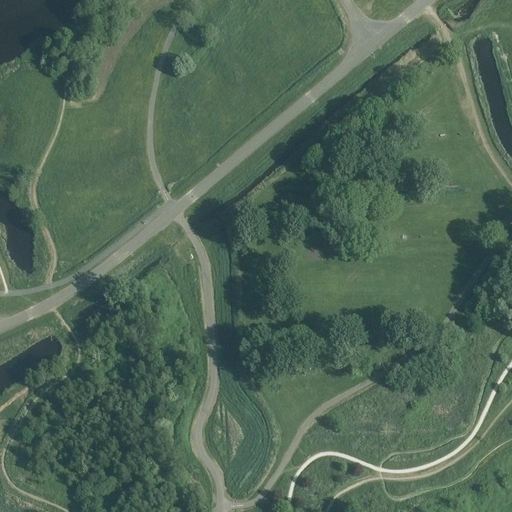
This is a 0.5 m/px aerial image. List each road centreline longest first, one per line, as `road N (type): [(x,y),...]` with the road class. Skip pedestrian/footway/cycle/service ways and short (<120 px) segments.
road 1 (unclassified): [(0,330),(175,210),(426,0)]
road 2 (unknown): [(326,511),(358,483),(409,479),(450,464),(511,402)]
